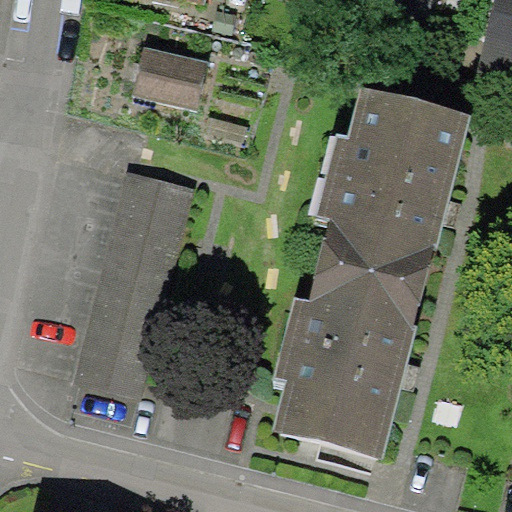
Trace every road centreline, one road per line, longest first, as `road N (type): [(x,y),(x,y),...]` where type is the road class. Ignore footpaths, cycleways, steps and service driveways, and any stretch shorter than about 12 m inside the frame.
road 1 (residential): [(269,511),(0,443)]
road 2 (residential): [(0,206),(34,0)]
